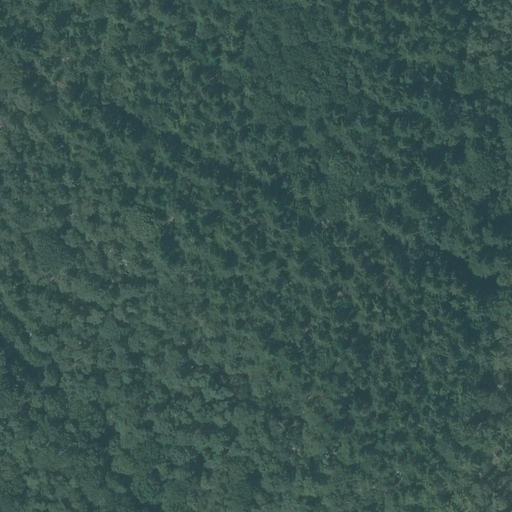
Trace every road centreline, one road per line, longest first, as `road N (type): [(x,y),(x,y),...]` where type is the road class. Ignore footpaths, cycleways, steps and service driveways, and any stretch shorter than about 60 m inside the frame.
road 1 (track): [(511,76),(371,55),(266,0)]
road 2 (secondary): [(171,511),(0,333)]
road 3 (track): [(407,511),(488,284)]
road 4 (unknown): [(511,245),(494,296),(488,353),(511,434)]
